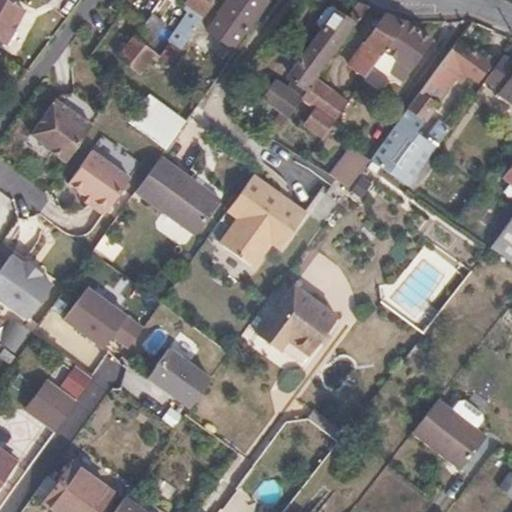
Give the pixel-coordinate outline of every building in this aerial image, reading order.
[(24,7),(10,0),(0,0),(0,39),(7,43),(24,7)] [(210,0),(180,0),(180,1),(185,4),(181,10),(186,13),(166,42),(170,46),(161,60),(168,65),(212,3),(209,1),(210,0)] [(267,0),(229,0),(209,29),(235,46),(267,0)] [(289,76),(309,90),(316,79),(320,74),(317,71),(350,25),(354,27),(368,5),(360,1),(348,18),(328,6),(316,22),(318,24),(310,35),(312,37),(295,58),(299,61),(289,76)] [(383,52),(404,21),(385,12),(350,61),(368,74),(383,52)] [(162,24),(148,15),(139,27),(134,35),(148,45),(162,24)] [(431,40),(404,21),(383,52),(402,65),(399,68),(407,73),(431,40)] [(152,53),(131,39),(118,58),(136,72),(152,53)] [(456,41),(372,159),(407,185),(445,133),(435,126),(425,138),(417,132),(454,79),(459,83),(466,73),(476,79),(488,62),(456,41)] [(511,62),(500,55),(500,56),(484,80),(499,90),(497,94),(511,104),(511,62)] [(316,79),(309,90),(303,99),(317,108),(307,122),(327,135),(349,102),(316,79)] [(275,141),(303,99),(275,80),(263,98),(284,113),(275,124),(278,127),(270,138),(275,141)] [(101,113),(74,93),(54,98),(29,134),(65,162),(101,113)] [(176,130),(141,103),(128,122),(164,148),(176,130)] [(127,175),(88,147),(64,181),(89,199),(86,202),(100,212),(127,175)] [(351,187),(372,159),(354,147),(334,176),(351,187)] [(218,199),(158,156),(133,191),(193,235),(218,199)] [(511,162),(503,176),(511,182),(511,162)] [(305,212),(251,174),(225,210),(235,218),(217,242),(253,268),(270,243),(278,249),(305,212)] [(511,216),(491,246),(502,253),(511,260),(511,216)] [(24,264),(12,255),(0,272),(0,304),(26,323),(52,286),(42,278),(44,275),(28,260),(24,264)] [(336,322),(293,290),(256,338),(277,355),(287,343),(309,359),(336,322)] [(82,293),(59,325),(99,353),(108,340),(124,352),(138,331),(82,293)] [(11,322),(0,337),(0,344),(4,348),(16,357),(31,336),(11,322)] [(4,348),(0,352),(0,358),(10,366),(16,357),(4,348)] [(208,383),(166,352),(145,381),(186,412),(208,383)] [(73,364),(60,385),(78,397),(92,376),(73,364)] [(70,409),(55,398),(35,426),(51,437),(70,409)] [(449,408),(435,398),(409,432),(458,470),(485,435),(474,427),(449,408)] [(449,408),(474,427),(481,418),(480,412),(462,399),(455,399),(449,408)] [(0,485),(12,468),(0,460),(0,485)] [(97,511),(107,499),(67,471),(42,507),(48,511),(97,511)] [(511,472),(511,471),(499,488),(511,497),(511,472)] [(151,511),(128,495),(115,511),(151,511)]
